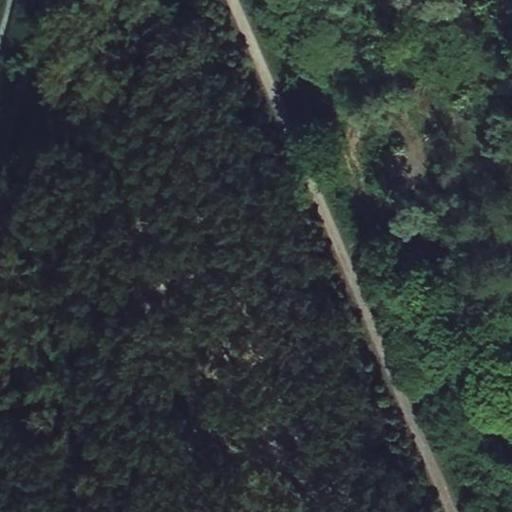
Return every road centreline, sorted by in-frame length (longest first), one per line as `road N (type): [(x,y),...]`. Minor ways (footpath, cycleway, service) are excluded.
road 1 (track): [(192,0),(410,511)]
road 2 (unclassified): [(233,0),(450,511)]
road 3 (track): [(0,226),(60,0)]
